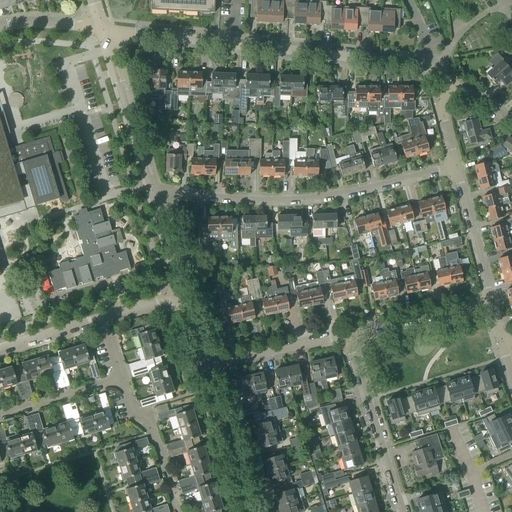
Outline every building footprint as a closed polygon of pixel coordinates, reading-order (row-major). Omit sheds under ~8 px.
[(14,7),(11,0),(0,0),(0,2),(2,10),(14,7)] [(150,0),(150,11),(214,13),(214,0),(150,0)] [(269,22),(270,0),(251,0),(250,18),(257,18),(256,22),(269,22)] [(270,0),(269,22),(282,23),(282,19),(288,20),(289,0),(286,0),(281,0),(281,3),(270,3),(270,0)] [(289,0),(288,20),(294,20),(294,23),(306,24),(307,1),(289,0)] [(325,26),(326,2),(307,1),(306,24),(319,25),(319,21),(324,21),(324,26),(325,26)] [(326,2),(325,26),(331,26),(330,29),(343,30),(344,7),(326,6),(326,2)] [(356,27),(362,27),(363,8),(344,7),(343,30),(355,31),(356,27)] [(380,32),(381,9),(380,12),(370,11),(370,8),(363,8),(362,27),(368,28),(367,31),(380,32)] [(400,10),(381,9),(380,32),(392,32),(393,29),(399,29),(400,10)] [(498,54),(497,55),(489,61),(494,67),(485,74),(495,86),(501,81),(506,86),(511,80),(511,62),(507,67),(502,61),(503,60),(501,57),(503,55),(501,53),(498,55),(498,54)] [(151,96),(164,97),(164,105),(170,106),(170,104),(171,95),(172,92),(165,92),(165,89),(165,72),(152,71),(152,89),(151,96)] [(189,89),(189,73),(177,72),(177,88),(172,88),(172,92),(171,95),(170,104),(170,106),(170,110),(177,111),(177,97),(189,97),(189,95),(189,94),(189,89)] [(211,86),(211,87),(212,88),(212,92),(223,93),(223,74),(217,74),(217,72),(213,72),(213,74),(211,74),(211,86)] [(189,95),(189,97),(206,97),(206,86),(206,83),(201,83),(201,80),(202,73),(189,73),(189,89),(189,94),(189,95)] [(223,74),(223,93),(222,99),(240,99),(240,84),(235,84),(235,75),(223,74)] [(246,75),(245,84),(240,84),(240,99),(239,113),(246,113),(247,100),(249,98),(257,98),(258,75),(246,75)] [(257,98),(256,111),(260,111),(261,106),(263,106),(263,97),(273,97),(274,88),(269,88),(270,76),(258,75),(257,98)] [(280,76),(279,88),(274,88),(274,97),(273,108),(279,108),(280,96),(291,96),(291,91),(291,77),(280,76)] [(291,98),(306,98),(307,85),(303,85),(303,77),(291,77),(291,91),(291,98)] [(367,87),(367,108),(367,112),(377,112),(377,117),(383,117),(383,103),(379,103),(379,87),(375,87),(375,86),(369,86),(369,87),(367,87)] [(319,88),(313,88),(314,93),(314,94),(315,98),(316,100),(319,100),(319,101),(319,107),(331,107),(331,101),(330,87),(319,87),(319,88)] [(347,117),(347,108),(347,93),(343,93),(343,87),(330,87),(331,101),(331,107),(341,107),(341,117),(347,117)] [(355,87),(355,93),(352,93),(347,93),(347,108),(367,108),(367,87),(355,87)] [(388,87),(388,103),(383,103),(383,117),(383,126),(390,124),(390,109),(400,109),(400,103),(400,87),(388,87)] [(400,103),(400,112),(412,112),(415,112),(415,102),(412,102),(412,87),(400,87),(400,103)] [(0,219),(27,211),(26,210),(35,207),(35,206),(28,181),(22,183),(20,176),(26,174),(18,147),(8,149),(0,122),(0,112),(3,112),(3,111),(2,111),(0,104),(0,219)] [(412,119),(412,112),(400,112),(401,121),(412,119)] [(298,118),(290,118),(290,126),(298,127),(298,118)] [(424,137),(426,137),(423,127),(421,127),(418,118),(407,121),(410,134),(416,155),(428,152),(424,137)] [(477,120),(463,124),(468,145),(483,141),(483,140),(490,138),(488,130),(480,132),(477,120)] [(331,136),(331,128),(322,130),(321,131),(324,139),(331,136)] [(358,131),(362,143),(368,141),(366,137),(376,135),(374,128),(358,131)] [(355,145),(362,143),(358,131),(352,133),(355,145)] [(382,133),(376,135),(380,148),(385,164),(397,161),(392,144),(386,146),(382,133)] [(397,145),(401,144),(405,158),(416,155),(410,134),(395,138),(397,145)] [(49,137),(18,147),(26,174),(20,176),(22,183),(28,181),(35,206),(59,199),(60,203),(68,201),(57,164),(62,163),(60,158),(59,152),(54,153),(49,137)] [(511,140),(508,138),(502,146),(511,152),(511,140)] [(294,159),(294,161),(294,177),(305,177),(306,149),(305,155),(295,155),(295,142),(289,142),(289,159),(294,159)] [(213,152),(203,152),(202,175),(214,176),(215,161),(218,161),(219,145),(213,145),(213,152)] [(488,151),(494,161),(506,154),(501,145),(488,151)] [(336,165),(339,164),(342,177),(353,174),(348,156),(335,160),(332,146),(326,148),(329,162),(331,168),(337,167),(336,165)] [(365,170),(361,158),(364,157),(362,152),(355,154),(353,146),(346,148),(348,156),(353,174),(365,170)] [(180,160),(186,160),(186,156),(186,148),(180,148),(180,150),(169,150),(169,155),(167,155),(166,171),(179,172),(180,160)] [(197,159),(191,159),(190,175),(202,175),(203,152),(204,148),(198,148),(197,159)] [(326,148),(326,150),(320,150),(319,162),(326,162),(329,162),(326,148)] [(369,151),(374,168),(385,164),(380,148),(369,151)] [(318,162),(313,162),(313,155),(314,155),(314,150),(306,149),(305,177),(318,177),(318,162)] [(225,161),(225,176),(237,176),(237,161),(237,151),(226,151),(226,155),(226,157),(225,157),(225,161)] [(237,161),(237,176),(249,176),(249,161),(248,161),(248,158),(249,151),(237,151),(237,161)] [(264,161),(260,161),(259,176),(271,176),(272,152),(272,154),(265,154),(264,161)] [(284,161),(279,161),(279,152),(272,152),(271,176),(283,177),(284,161)] [(474,167),(477,178),(499,173),(497,165),(495,164),(490,165),(489,163),(486,164),(485,161),(478,163),(479,165),(474,167)] [(511,182),(511,181),(508,182),(508,180),(502,182),(499,173),(477,178),(480,190),(495,186),(496,190),(509,187),(511,186),(511,182)] [(509,203),(507,194),(511,193),(509,187),(496,190),(497,194),(482,198),(485,209),(500,206),(509,203)] [(435,222),(434,222),(436,229),(441,228),(439,222),(447,221),(444,212),(441,200),(440,197),(429,200),(433,215),(435,222)] [(426,225),(434,222),(435,222),(433,215),(429,200),(417,203),(421,218),(424,218),(426,225)] [(408,206),(397,209),(401,224),(403,230),(408,228),(410,226),(409,222),(412,221),(408,206)] [(500,206),(485,209),(488,221),(503,217),(500,206)] [(389,227),(401,224),(397,209),(385,212),(389,227)] [(82,286),(92,283),(91,280),(102,277),(102,279),(110,277),(109,272),(117,270),(118,272),(130,268),(125,252),(116,254),(113,246),(115,245),(113,235),(110,236),(109,232),(111,232),(108,222),(103,223),(99,210),(74,217),(78,231),(76,232),(79,241),(81,241),(82,245),(80,245),(83,257),(74,260),(75,262),(69,264),(68,262),(58,265),(59,269),(48,273),(54,292),(65,288),(66,290),(76,287),(75,285),(81,283),(82,286)] [(312,229),(326,229),(325,215),(312,215),(312,229)] [(325,215),(326,229),(336,228),(336,215),(325,215)] [(369,232),(371,238),(378,236),(381,247),(390,244),(385,224),(380,225),(377,215),(365,218),(369,232)] [(277,230),(289,230),(289,216),(277,217),(277,230)] [(289,216),(289,230),(289,237),(306,236),(306,222),(301,222),(301,216),(289,216)] [(242,231),(241,231),(241,239),(249,239),(249,247),(255,247),(255,241),(255,240),(254,240),(254,217),(242,218),(242,231)] [(254,217),(254,240),(255,240),(272,239),(272,232),(272,224),(271,224),(271,226),(266,226),(266,217),(254,217)] [(207,226),(198,226),(199,237),(201,237),(202,249),(208,249),(208,246),(208,241),(220,241),(220,240),(220,234),(219,218),(207,218),(207,226)] [(229,239),(230,245),(230,248),(232,250),(237,249),(237,227),(231,228),(231,218),(219,218),(220,234),(220,240),(229,239)] [(353,223),(355,231),(357,231),(358,236),(369,232),(365,218),(354,221),(354,222),(353,223)] [(505,225),(490,229),(493,240),(511,235),(511,218),(510,219),(508,220),(504,222),(504,224),(505,225)] [(418,222),(421,233),(427,232),(424,220),(418,222)] [(415,235),(421,233),(418,222),(412,224),(415,235)] [(393,230),(387,232),(390,245),(397,243),(393,230)] [(496,252),(511,248),(511,250),(511,249),(511,235),(493,240),(496,252)] [(307,237),(297,238),(298,263),(307,262),(307,237)] [(460,238),(451,240),(441,242),(442,248),(453,246),(461,245),(462,243),(460,238)] [(356,245),(352,246),(350,247),(353,261),(359,259),(356,245)] [(410,250),(412,260),(418,258),(416,249),(410,250)] [(444,257),(450,285),(462,282),(459,267),(461,267),(459,260),(457,260),(456,253),(444,255),(444,257)] [(511,255),(498,259),(501,271),(511,268),(511,255)] [(439,287),(450,285),(444,257),(440,258),(437,259),(440,271),(435,272),(439,287)] [(341,278),(345,299),(357,297),(353,281),(361,280),(357,261),(352,262),(354,275),(341,278)] [(381,278),(386,298),(397,296),(394,281),(396,281),(394,272),(388,273),(387,269),(385,269),(384,263),(378,264),(381,278)] [(276,267),(267,268),(269,277),(278,275),(276,267)] [(414,269),(413,270),(418,291),(430,289),(427,275),(430,274),(429,267),(421,268),(421,270),(415,271),(414,269)] [(511,268),(501,271),(504,283),(511,280),(511,268)] [(406,294),(418,291),(413,269),(405,271),(406,272),(400,273),(401,280),(403,279),(406,294)] [(360,272),(362,279),(363,287),(369,286),(366,270),(360,272)] [(321,272),(324,284),(330,283),(333,301),(345,299),(341,278),(330,281),(328,271),(321,272)] [(315,273),(317,283),(307,285),(311,307),(323,304),(319,285),(324,284),(321,272),(315,273)] [(216,275),(210,277),(212,283),(218,281),(216,275)] [(295,288),(293,278),(288,279),(290,292),(296,291),(300,309),(311,307),(307,285),(295,288)] [(372,286),(371,286),(374,301),(386,298),(381,278),(375,279),(372,286)] [(258,279),(252,280),(256,300),(262,299),(258,279)] [(251,301),(256,300),(252,280),(246,281),(249,295),(238,297),(240,306),(243,321),(255,319),(251,301)] [(240,306),(233,308),(232,305),(229,304),(227,304),(222,283),(216,284),(221,308),(223,307),(225,315),(229,314),(230,318),(231,324),(243,321),(240,306)] [(277,290),(276,286),(271,287),(277,314),(289,311),(286,298),(289,297),(287,288),(277,290)] [(268,300),(262,301),(265,316),(277,314),(271,287),(265,288),(268,300)] [(150,326),(130,332),(132,339),(137,338),(141,349),(159,343),(155,330),(151,331),(150,326)] [(130,372),(161,362),(160,358),(163,357),(159,343),(141,349),(145,361),(128,366),(130,372)] [(71,349),(77,367),(88,363),(93,379),(100,377),(90,347),(86,348),(85,345),(71,349)] [(54,358),(63,389),(69,387),(64,370),(77,367),(71,349),(58,353),(59,356),(54,358)] [(49,355),(35,360),(40,378),(52,374),(57,391),(63,389),(54,358),(50,359),(49,355)] [(333,359),(321,361),(325,379),(336,377),(336,375),(341,374),(340,366),(339,366),(338,361),(336,360),(333,360),(333,359)] [(28,381),(40,378),(35,360),(21,364),(22,367),(18,369),(27,400),(33,398),(28,381)] [(325,379),(321,361),(309,364),(313,381),(325,379)] [(161,362),(130,372),(132,379),(149,373),(152,386),(171,380),(166,366),(163,367),(161,362)] [(12,366),(0,370),(0,375),(4,389),(16,385),(21,401),(27,400),(18,369),(13,370),(12,366)] [(298,367),(286,369),(290,387),(301,385),(304,397),(310,395),(308,387),(307,385),(305,373),(299,374),(298,367)] [(274,372),(278,390),(290,387),(286,369),(274,372)] [(498,392),(492,370),(480,374),(480,376),(474,377),(479,393),(485,391),(486,396),(498,392)] [(251,377),(255,395),(266,392),(262,374),(251,377)] [(246,410),(247,416),(259,414),(251,377),(239,379),(239,380),(234,381),(236,392),(242,391),(243,397),(246,396),(246,398),(251,404),(252,409),(246,410)] [(479,393),(474,377),(468,379),(468,377),(456,381),(463,403),(474,400),(473,395),(479,393)] [(140,402),(141,408),(142,409),(173,399),(171,394),(175,393),(171,380),(152,386),(156,397),(140,402)] [(463,403),(456,381),(445,384),(446,386),(440,388),(444,404),(461,399),(462,403),(463,403)] [(310,395),(311,402),(317,400),(318,400),(314,383),(307,385),(308,387),(310,395)] [(438,405),(444,404),(439,388),(433,390),(433,388),(421,392),(428,414),(440,410),(438,405)] [(341,396),(340,389),(328,392),(329,398),(341,396)] [(404,399),(409,414),(416,412),(417,417),(428,414),(421,392),(410,395),(411,397),(404,399)] [(103,413),(91,416),(97,433),(105,430),(105,431),(110,430),(109,427),(115,425),(105,394),(98,396),(103,413)] [(280,397),(274,398),(277,410),(283,409),(280,397)] [(268,399),(270,411),(277,410),(274,398),(268,399)] [(404,416),(409,414),(404,399),(399,400),(398,399),(386,402),(393,424),(405,421),(404,416)] [(307,410),(319,406),(317,401),(318,401),(318,400),(317,400),(311,402),(305,404),(307,410)] [(75,403),(68,405),(78,436),(83,435),(84,438),(89,436),(89,435),(97,433),(91,416),(80,420),(75,403)] [(67,424),(56,427),(61,444),(69,441),(69,443),(74,441),(73,437),(78,436),(68,405),(62,407),(67,424)] [(325,426),(331,424),(348,419),(344,407),(335,410),(334,405),(320,409),(320,412),(325,426)] [(159,422),(176,417),(179,429),(197,424),(194,410),(190,412),(188,406),(157,415),(159,422)] [(309,416),(320,412),(320,409),(319,406),(307,410),(309,416)] [(277,410),(270,411),(272,418),(284,415),(283,409),(277,410)] [(39,414),(32,416),(42,447),(46,446),(47,449),(53,448),(53,446),(61,444),(56,427),(44,431),(39,414)] [(482,420),(489,437),(511,425),(511,419),(511,416),(509,417),(508,415),(496,420),(493,414),(482,420)] [(19,435),(25,455),(33,453),(33,454),(38,452),(37,448),(42,447),(32,416),(26,418),(30,432),(19,435)] [(331,424),(334,435),(351,430),(348,419),(331,424)] [(253,427),(257,438),(280,431),(276,420),(253,427)] [(197,424),(179,429),(183,441),(167,446),(169,452),(199,443),(198,438),(202,437),(197,424)] [(2,425),(0,426),(0,438),(6,458),(11,457),(12,460),(17,459),(17,457),(25,455),(19,435),(7,439),(2,425)] [(511,425),(489,437),(497,453),(509,448),(506,442),(511,439),(511,425)] [(337,446),(352,442),(355,441),(351,430),(334,435),(337,446)] [(280,431),(257,438),(260,450),(278,445),(276,438),(281,436),(280,431)] [(302,433),(306,444),(317,440),(315,435),(310,437),(308,431),(302,433)] [(480,447),(486,444),(480,433),(474,437),(480,447)] [(443,458),(435,435),(417,440),(420,450),(411,452),(415,466),(413,467),(416,477),(430,472),(431,476),(438,473),(434,461),(443,458)] [(289,442),(290,447),(302,443),(300,438),(289,442)] [(116,459),(119,467),(136,462),(133,450),(149,445),(147,439),(116,448),(117,453),(114,454),(115,459),(116,459)] [(318,444),(317,440),(306,444),(306,445),(308,444),(310,449),(312,448),(313,449),(319,447),(318,444)] [(355,441),(352,442),(337,446),(341,458),(358,453),(355,441)] [(191,466),(208,460),(204,447),(201,448),(199,443),(169,452),(170,458),(187,453),(191,466)] [(304,450),(302,443),(290,447),(292,453),(304,450)] [(358,453),(341,458),(344,470),(362,464),(358,453)] [(264,461),(267,473),(284,467),(281,456),(264,461)] [(180,489),(211,479),(209,474),(212,474),(208,460),(191,466),(194,477),(178,482),(180,489)] [(126,480),(127,485),(158,475),(156,468),(140,473),(136,462),(119,467),(122,475),(120,476),(122,481),(126,480)] [(284,467),(267,473),(270,484),(288,479),(284,467)] [(301,481),(316,477),(314,472),(300,476),(301,481)] [(319,481),(323,482),(335,479),(333,473),(321,476),(321,474),(318,475),(319,481)] [(128,496),(130,503),(148,498),(144,486),(160,482),(158,475),(127,485),(129,490),(125,491),(127,496),(128,496)] [(316,477),(301,481),(292,484),(294,490),(274,495),(278,507),(300,500),(297,489),(314,483),(315,485),(318,485),(316,477)] [(349,483),(348,482),(349,482),(347,477),(335,481),(335,479),(323,483),(323,484),(321,485),(324,496),(328,495),(327,490),(337,486),(349,483)] [(352,481),(349,482),(348,482),(349,483),(352,493),(369,488),(366,477),(352,481)] [(202,502),(220,496),(216,483),(212,484),(211,479),(180,489),(181,495),(198,490),(202,502)] [(369,488),(352,493),(355,505),(373,499),(369,488)] [(456,493),(458,500),(470,496),(468,490),(456,493)] [(419,511),(444,504),(441,492),(416,500),(419,511)] [(220,511),(224,510),(220,496),(202,502),(204,511),(220,511)] [(165,511),(169,511),(167,505),(151,509),(148,498),(130,503),(133,511),(132,511),(165,511)] [(373,499),(355,505),(357,511),(372,511),(376,511),(373,499)] [(300,500),(278,507),(279,511),(302,511),(305,511),(301,500),(300,500)]
